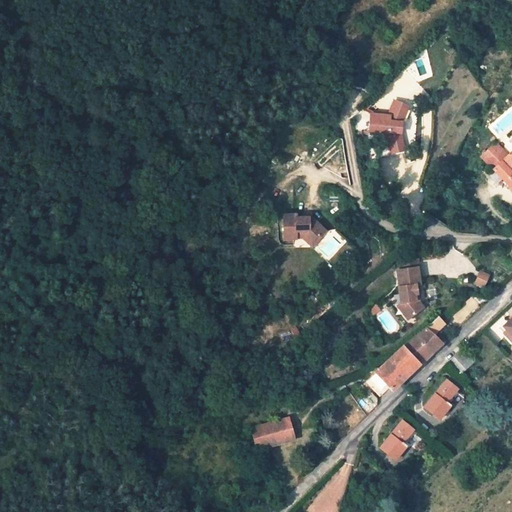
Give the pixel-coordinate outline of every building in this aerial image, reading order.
[(414,76),(408,80),(414,89),(421,85),(414,76)] [(457,102),(450,112),(457,116),(464,106),(457,102)] [(393,135),(394,125),(401,109),(389,104),(382,122),(364,120),(363,134),(380,135),(384,155),(396,153),(393,135)] [(479,152),(466,165),(511,213),(511,162),(505,155),(493,167),(479,152)] [(325,217),(318,216),(318,211),(306,210),(306,207),(293,206),(291,230),(304,231),(304,227),(312,228),(318,236),(324,231),(327,231),(333,226),(325,217)] [(401,257),(385,259),(387,268),(402,265),(401,257)] [(387,268),(382,269),(384,286),(383,286),(387,302),(399,314),(410,304),(404,298),(402,298),(401,292),(403,291),(401,283),(405,282),(402,265),(387,268)] [(483,289),(490,275),(480,271),(473,284),(483,289)] [(399,314),(387,302),(384,305),(396,317),(399,314)] [(511,359),(511,318),(492,337),(507,352),(503,356),(508,360),(511,359)] [(418,324),(393,345),(394,346),(411,365),(439,340),(428,329),(424,331),(418,324)] [(507,352),(492,337),(488,340),(503,356),(507,352)] [(384,391),(411,365),(394,346),(367,371),(369,374),(359,387),(369,396),(380,387),(384,391)] [(462,348),(450,360),(463,373),(475,361),(462,348)] [(455,368),(452,364),(445,358),(436,366),(443,373),(446,376),(455,368)] [(440,383),(416,409),(428,420),(441,405),(438,402),(447,392),(440,383)] [(258,451),(296,440),(289,416),(251,427),(258,451)] [(392,428),(370,451),(384,464),(395,452),(391,447),(401,436),(392,428)]
